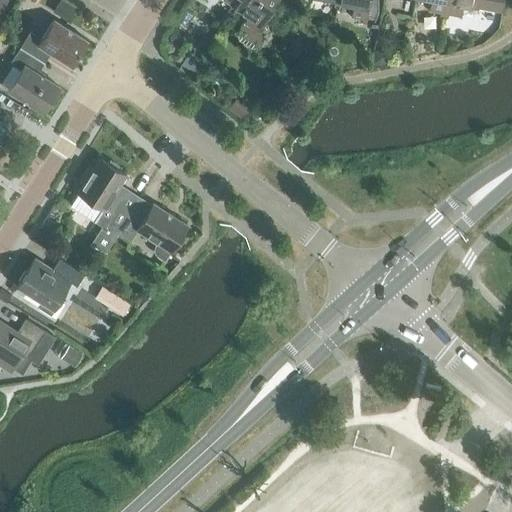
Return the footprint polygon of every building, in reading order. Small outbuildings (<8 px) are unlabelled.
[(66,21),(75,7),(62,0),(61,0),(53,13),(66,21)] [(224,0),(232,4),(230,7),(233,9),(235,6),(238,0),(224,0)] [(263,35),(257,31),(276,0),(238,0),(235,6),(249,15),(233,39),(253,51),(263,35)] [(337,0),(337,2),(339,2),(353,5),(351,16),(363,18),(362,23),(366,24),(368,17),(375,20),(377,14),(377,13),(378,13),(378,12),(378,11),(378,10),(378,9),(377,0),(337,0)] [(441,17),(444,18),(447,0),(432,0),(430,11),(442,13),(441,17)] [(447,0),(444,18),(450,19),(451,14),(461,17),(463,5),(502,12),(504,0),(447,0)] [(29,31),(20,47),(35,56),(41,46),(71,65),(87,39),(53,18),(41,38),(29,31)] [(28,66),(35,56),(20,47),(10,62),(20,69),(8,89),(42,111),(58,85),(28,66)] [(383,52),(374,50),(373,55),(372,60),(382,62),(383,52)] [(370,64),(371,65),(371,64),(372,60),(373,55),(365,53),(363,63),(370,64)] [(248,108),(236,97),(228,106),(240,117),(248,108)] [(77,191),(78,192),(69,205),(102,226),(91,243),(104,250),(116,231),(137,197),(117,185),(124,173),(98,157),(92,167),(88,164),(79,179),(83,181),(77,191)] [(137,197),(116,231),(129,239),(136,228),(156,241),(154,244),(154,247),(154,251),(157,254),(164,258),(169,249),(185,224),(151,202),(149,205),(137,197)] [(40,230),(35,239),(48,247),(53,238),(40,230)] [(75,284),(82,273),(58,258),(51,268),(34,258),(16,285),(41,301),(37,306),(48,313),(69,281),(75,284)] [(122,300),(115,310),(122,314),(129,304),(122,300)] [(0,363),(9,370),(12,365),(21,370),(29,357),(37,362),(53,335),(43,329),(23,317),(15,331),(0,321),(0,363)] [(68,344),(61,356),(73,364),(81,352),(68,344)]
